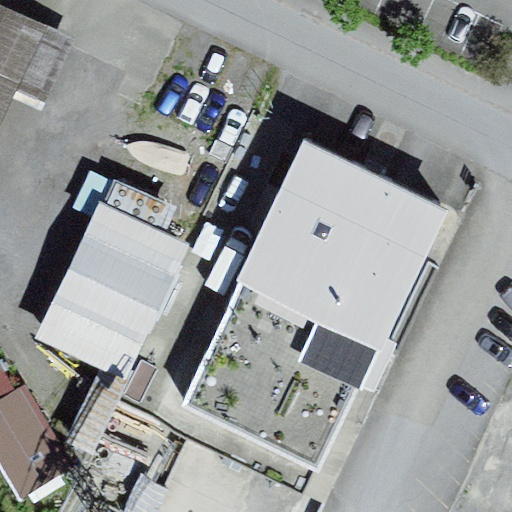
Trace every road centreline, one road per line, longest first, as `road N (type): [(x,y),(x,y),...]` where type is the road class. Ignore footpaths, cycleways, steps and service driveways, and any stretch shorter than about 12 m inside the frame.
road 1 (unclassified): [(157,0),(511,175)]
road 2 (unknown): [(377,511),(392,459),(511,208)]
